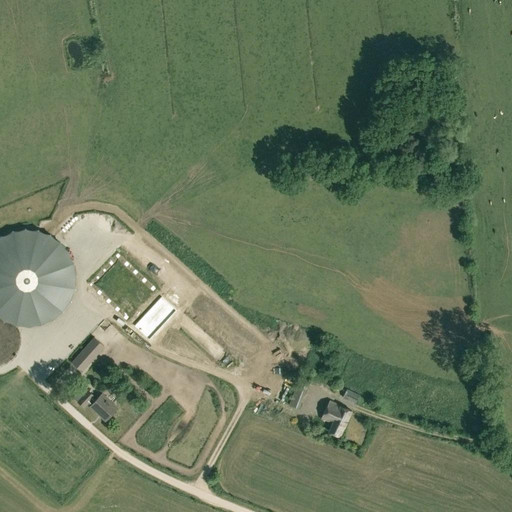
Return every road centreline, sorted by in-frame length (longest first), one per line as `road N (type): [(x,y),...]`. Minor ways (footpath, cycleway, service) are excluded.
road 1 (track): [(247,511),(124,458),(18,361)]
road 2 (track): [(511,469),(481,444),(360,410)]
